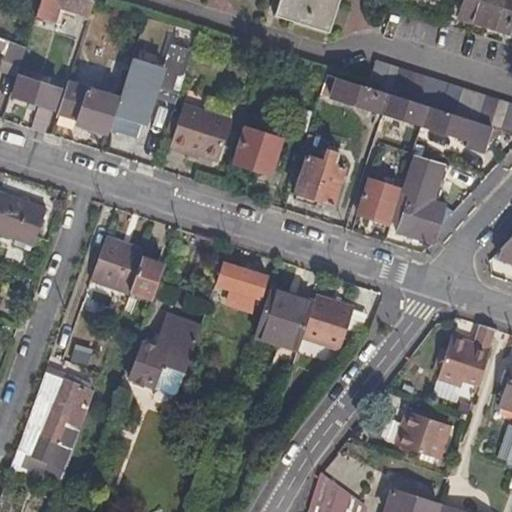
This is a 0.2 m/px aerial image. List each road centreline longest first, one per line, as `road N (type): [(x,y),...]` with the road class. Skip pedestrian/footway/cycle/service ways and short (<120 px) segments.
road 1 (residential): [(0,148),(438,288)]
road 2 (residential): [(272,511),(438,288)]
